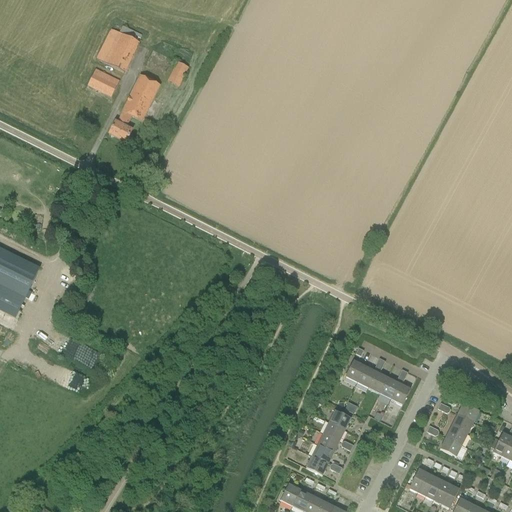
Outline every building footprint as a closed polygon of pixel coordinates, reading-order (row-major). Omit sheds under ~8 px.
[(96,60),(123,74),(138,44),(111,30),(96,60)] [(188,69),(177,63),(167,83),(179,89),(188,69)] [(111,98),(119,82),(95,70),(87,86),(111,98)] [(108,135),(125,144),(132,131),(126,128),(131,117),(142,122),(160,86),(139,76),(122,112),(122,113),(117,124),(114,122),(108,135)] [(0,310),(15,318),(39,270),(0,250),(0,310)] [(363,352),(358,349),(355,355),(360,358),(363,352)] [(352,362),(344,379),(356,385),(364,368),(352,362)] [(364,368),(356,385),(368,390),(376,374),(364,368)] [(379,396),(387,380),(376,374),(368,390),(379,396)] [(390,401),(398,385),(387,380),(379,396),(390,401)] [(402,407),(410,391),(398,385),(390,401),(402,407)] [(325,402),(319,399),(316,404),(322,407),(325,402)] [(457,416),(473,424),(478,413),(463,405),(457,416)] [(350,420),(334,412),(329,424),(344,432),(350,420)] [(377,414),(374,420),(379,423),(382,417),(377,414)] [(473,424),(457,416),(451,428),(467,436),(473,424)] [(344,432),(329,424),(323,436),(339,443),(344,432)] [(431,436),(434,430),(429,427),(426,433),(431,436)] [(467,436),(451,428),(445,439),(461,447),(467,436)] [(510,439),(502,435),(498,442),(494,440),(492,445),(496,447),(492,454),(501,459),(510,439)] [(339,443),(323,436),(317,447),(333,455),(339,443)] [(461,447),(445,439),(439,451),(455,459),(461,447)] [(501,459),(508,462),(509,462),(511,455),(511,439),(510,439),(501,459)] [(333,455),(317,447),(312,458),(328,466),(333,455)] [(328,466),(312,458),(306,470),(322,478),(328,466)] [(499,481),(502,472),(493,469),(491,478),(499,481)] [(418,471),(410,487),(407,485),(405,489),(417,495),(427,475),(418,471)] [(427,475),(417,495),(425,499),(434,479),(435,479),(427,475)] [(435,479),(434,479),(425,499),(432,503),(442,483),(435,479)] [(442,483),(432,503),(440,507),(450,487),(442,483)] [(292,508),(300,491),(289,485),(284,494),(282,493),(278,501),(292,508)] [(448,511),(458,491),(450,487),(440,507),(448,511)] [(300,491),(292,508),(300,511),(303,511),(312,497),(300,491)] [(318,511),(323,503),(312,497),(303,511),(318,511)] [(459,500),(453,511),(467,511),(471,506),(459,500)] [(323,503),(318,511),(332,511),(334,509),(323,503)]
